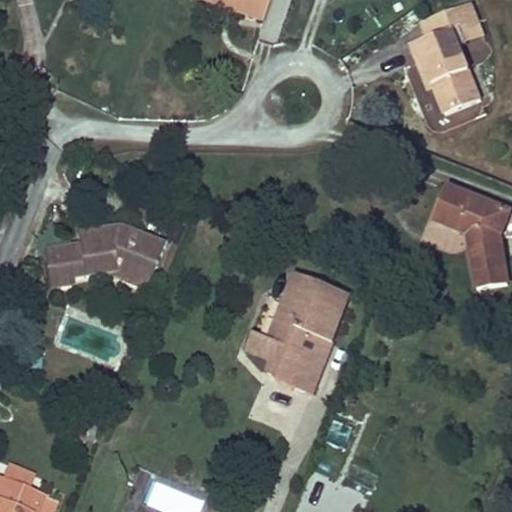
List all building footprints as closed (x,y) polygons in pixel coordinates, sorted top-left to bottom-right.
[(197,0),(238,15),(242,4),(229,0),(197,0)] [(229,0),(242,4),(238,15),(262,23),(270,0),(229,0)] [(460,49),(466,46),(460,32),(478,25),(472,6),(429,23),(435,40),(428,43),(412,49),(418,64),(424,62),(435,93),(445,117),(481,103),(460,49)] [(435,40),(429,23),(423,25),(428,43),(435,40)] [(484,40),(478,25),(460,32),(466,46),(484,40)] [(424,62),(418,64),(429,95),(435,93),(424,62)] [(447,187),(441,201),(456,207),(462,193),(447,187)] [(468,235),(477,291),(509,286),(501,236),(510,212),(462,193),(456,207),(441,201),(433,221),(468,235)] [(180,237),(191,211),(172,204),(162,230),(167,232),(180,237)] [(119,231),(94,234),(95,248),(80,250),(48,253),(51,289),(71,287),(71,279),(115,274),(114,265),(148,280),(160,248),(119,231)] [(180,237),(167,232),(163,242),(176,247),(180,237)] [(79,236),(80,250),(95,248),(94,234),(79,236)] [(114,265),(115,274),(115,280),(143,292),(148,280),(114,265)] [(328,342),(346,296),(295,274),(288,292),(293,294),(273,343),(254,335),(247,351),(271,361),(283,366),(276,383),(313,398),(334,345),(328,342)] [(353,298),(346,296),(328,342),(334,345),(353,298)] [(265,378),(276,383),(283,366),(271,361),(265,378)] [(71,421),(66,434),(84,441),(89,429),(71,421)] [(152,480),(135,473),(124,498),(142,505),(152,480)] [(0,480),(0,511),(32,511),(38,497),(0,480)] [(43,511),(55,511),(59,503),(48,499),(43,511)]
